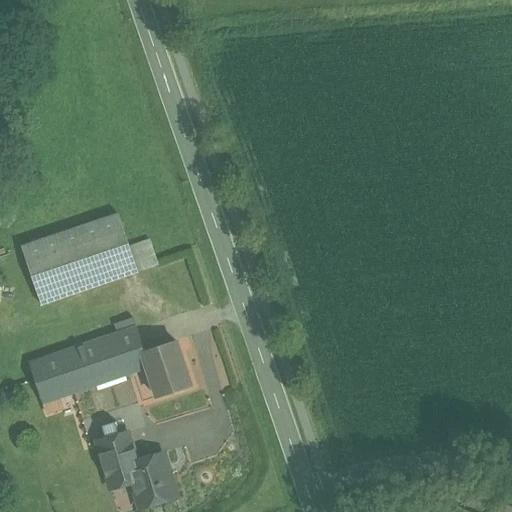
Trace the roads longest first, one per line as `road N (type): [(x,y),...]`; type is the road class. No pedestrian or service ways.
road 1 (secondary): [(308,496),(135,0)]
road 2 (unclassified): [(308,496),(378,468),(511,449)]
